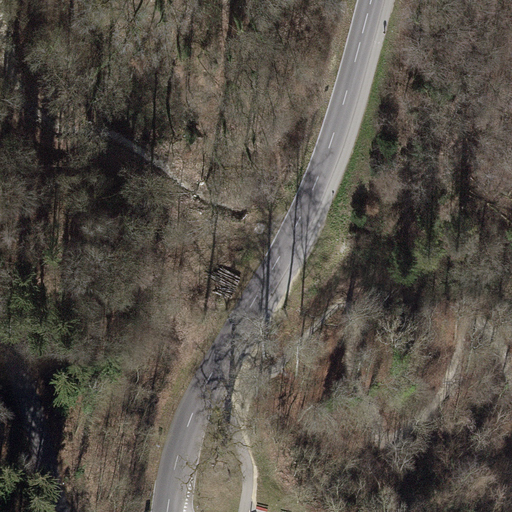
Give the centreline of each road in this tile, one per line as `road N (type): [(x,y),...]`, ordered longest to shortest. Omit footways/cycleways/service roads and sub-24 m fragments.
road 1 (tertiary): [(169,511),(204,390),(318,182),(372,0)]
road 2 (tertiary): [(0,323),(27,373),(58,511)]
